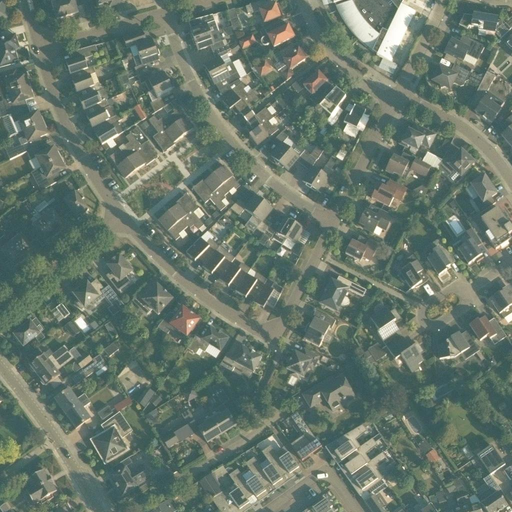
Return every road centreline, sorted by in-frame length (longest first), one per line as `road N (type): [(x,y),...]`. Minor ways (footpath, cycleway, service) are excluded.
road 1 (residential): [(333,221),(240,154),(192,86),(166,14)]
road 2 (residential): [(123,218),(70,136),(39,49)]
road 3 (residential): [(271,330),(247,326),(211,302),(123,218)]
road 4 (residential): [(125,511),(278,416)]
road 5 (residential): [(100,511),(0,365)]
road 6 (residential): [(0,312),(123,218)]
road 7 (residential): [(511,184),(473,137),(397,96)]
road 8 (residential): [(393,103),(345,70),(303,0)]
road 9 (residential): [(333,221),(393,103)]
road 10 (residential): [(166,14),(39,49)]
road 11 (residential): [(471,288),(422,308),(421,321),(434,326),(459,311),(468,294)]
road 12 (residential): [(271,330),(333,221)]
